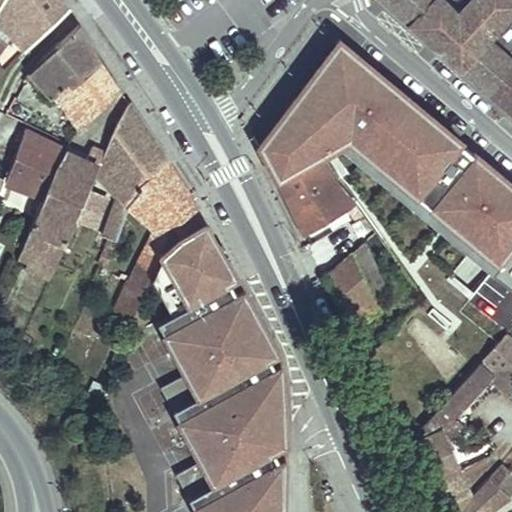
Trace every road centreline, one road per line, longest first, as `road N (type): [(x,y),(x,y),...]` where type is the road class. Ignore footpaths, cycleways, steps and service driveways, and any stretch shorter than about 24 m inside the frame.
road 1 (primary): [(200,124),(264,244),(382,511)]
road 2 (residential): [(511,149),(345,0)]
road 3 (residential): [(200,124),(242,92),(321,0)]
road 4 (primary): [(118,0),(200,124)]
